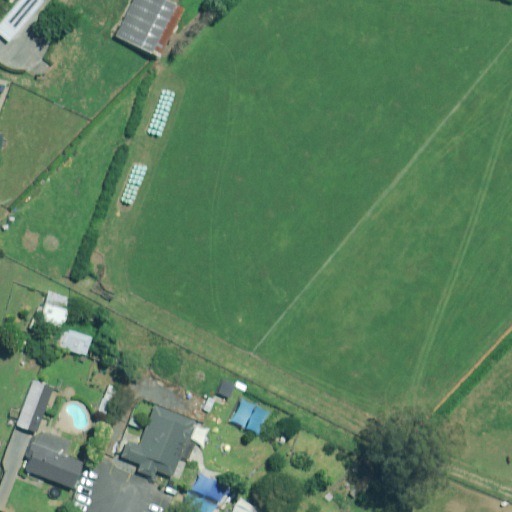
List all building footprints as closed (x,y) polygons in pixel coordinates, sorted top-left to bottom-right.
[(42,3),(38,0),(18,0),(0,21),(0,36),(8,43),(42,3)] [(180,11),(157,0),(132,0),(114,37),(157,58),(180,11)] [(15,235),(0,228),(0,248),(8,252),(15,235)] [(40,341),(85,356),(91,337),(62,327),(71,300),(49,293),(40,321),(33,318),(30,329),(36,331),(37,327),(44,330),(40,341)] [(38,390),(31,388),(16,426),(35,434),(53,388),(41,384),(38,390)] [(268,412),(242,399),(231,421),(257,434),(268,412)] [(198,422),(154,404),(140,438),(135,436),(133,442),(131,441),(124,459),(137,465),(134,474),(151,481),(154,472),(171,479),(180,457),(183,459),(198,422)] [(81,464),(34,445),(24,470),(72,489),(81,464)] [(230,491),(197,473),(180,508),(187,511),(212,511),(220,498),(225,500),(230,491)]
